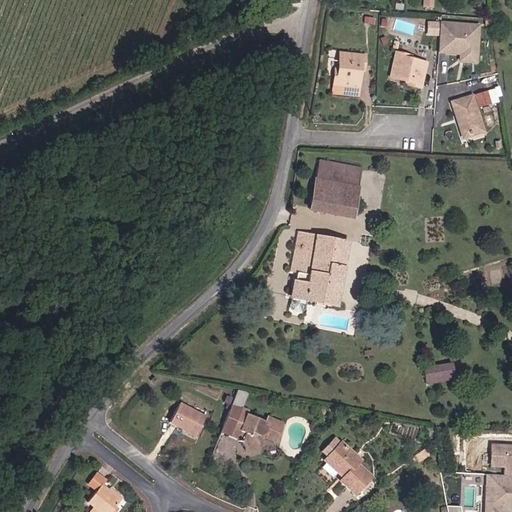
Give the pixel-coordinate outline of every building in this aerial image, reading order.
[(457,62),(480,63),(483,23),(428,19),(427,35),(438,36),(437,53),(458,54),(457,62)] [(361,71),(363,71),(365,54),(338,51),(336,77),(333,76),(332,93),(359,95),(361,71)] [(420,88),(426,63),(409,59),(403,58),(404,55),(395,52),(389,77),(406,81),(411,83),(411,86),(420,88)] [(497,103),(494,90),(487,92),(492,105),(497,103)] [(492,105),(487,92),(475,96),(479,109),(492,105)] [(482,131),(472,97),(451,103),(462,137),(482,131)] [(352,218),(361,168),(319,160),(309,210),(352,218)] [(335,306),(347,243),(298,234),(291,271),(296,272),(291,297),(305,300),(335,306)] [(304,307),(305,300),(291,297),(289,305),(293,309),(300,310),(304,307)] [(453,380),(450,363),(423,367),(426,384),(453,380)] [(157,381),(154,377),(149,381),(153,385),(157,381)] [(194,436),(204,417),(179,403),(168,423),(194,436)] [(275,442),(283,424),(266,417),(264,421),(247,414),(248,412),(230,405),(222,424),(243,432),(240,440),(238,444),(244,457),(259,454),(262,445),(260,440),(265,437),(275,442)] [(323,416),(325,409),(315,407),(313,413),(323,416)] [(243,432),(222,424),(219,431),(240,440),(243,432)] [(369,478),(355,464),(359,460),(340,443),(323,461),(338,475),(339,474),(342,477),(341,478),(338,481),(352,495),(369,478)] [(503,476),(511,476),(511,446),(491,446),(490,466),(504,467),(503,476)] [(110,511),(119,500),(100,485),(104,480),(96,474),(87,485),(95,492),(87,502),(94,508),(98,511),(110,511)] [(486,485),(511,486),(511,476),(487,476),(486,485)] [(511,511),(511,486),(486,485),(485,511),(495,511),(496,511),(511,511)]
